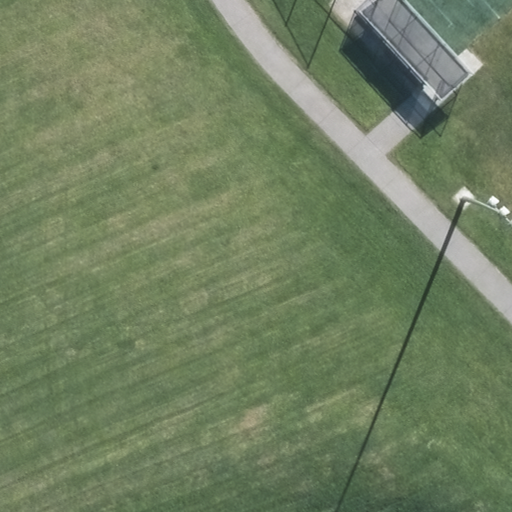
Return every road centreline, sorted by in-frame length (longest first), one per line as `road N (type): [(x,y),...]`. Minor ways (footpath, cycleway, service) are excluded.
road 1 (motorway): [(96,511),(41,0)]
road 2 (motorway): [(257,0),(312,511)]
